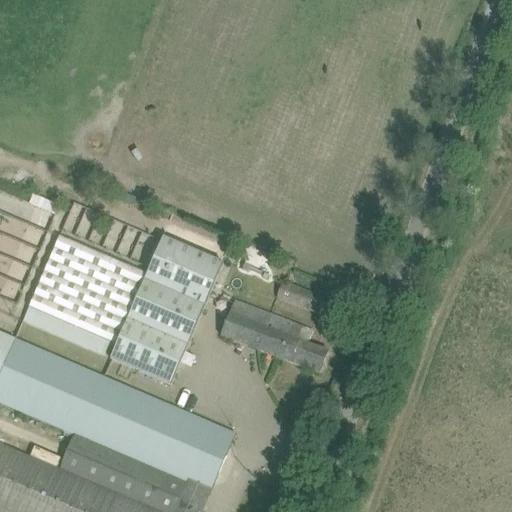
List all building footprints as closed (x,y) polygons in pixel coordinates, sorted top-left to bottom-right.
[(44,187),(65,197),(70,187),(49,176),(44,187)] [(302,194),(294,216),(329,230),(338,208),(302,194)] [(162,239),(147,274),(59,238),(23,324),(104,357),(109,345),(116,347),(110,361),(171,386),(222,264),(162,239)] [(276,299),(303,309),(321,316),(327,301),(282,284),(276,299)] [(221,337),(301,369),(320,376),(329,353),(308,345),(313,332),(295,325),(234,302),(221,337)] [(61,473),(0,446),(0,511),(202,511),(210,494),(211,494),(235,436),(15,342),(0,335),(0,403),(75,436),(61,473)]
